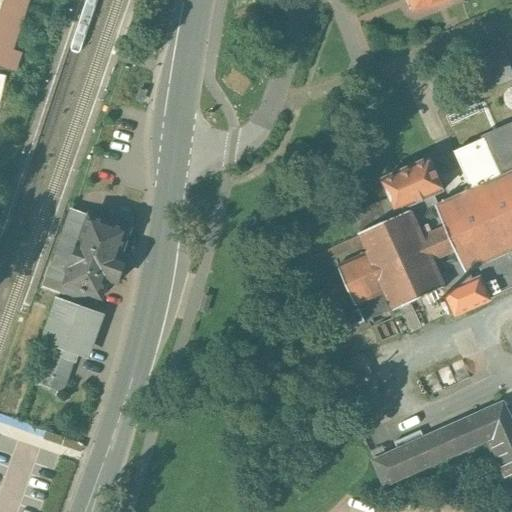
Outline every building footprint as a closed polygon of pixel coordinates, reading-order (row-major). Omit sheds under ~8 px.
[(0,0),(0,43),(15,49),(31,0),(0,0)] [(405,0),(410,13),(447,0),(405,0)] [(496,39),(477,46),(493,87),(511,80),(496,39)] [(15,49),(0,43),(0,66),(8,69),(15,49)] [(511,125),(484,139),(455,152),(472,190),(437,205),(433,195),(443,190),(430,159),(384,180),(391,198),(365,210),(363,209),(355,213),(354,215),(352,216),(355,222),(352,224),(357,236),(360,235),(368,252),(338,265),(356,305),(386,292),(394,310),(444,288),(446,293),(456,315),(490,300),(480,278),(473,281),(468,271),(511,251),(511,125)] [(107,221),(90,216),(74,263),(64,291),(70,293),(66,304),(82,310),(88,293),(102,297),(108,279),(119,283),(127,260),(121,258),(130,230),(134,218),(111,210),(107,221)] [(47,285),(64,291),(74,263),(57,257),(47,285)] [(82,310),(66,304),(53,343),(80,352),(94,313),(82,310)] [(359,308),(328,323),(334,335),(365,321),(359,308)] [(80,352),(53,343),(49,353),(50,354),(73,362),(76,363),(80,352)] [(73,362),(50,354),(40,383),(62,391),(73,362)] [(362,355),(332,367),(346,401),(376,389),(362,355)] [(511,423),(503,404),(424,439),(421,433),(403,441),(405,448),(374,462),(384,489),(488,442),(511,497),(511,423)]
